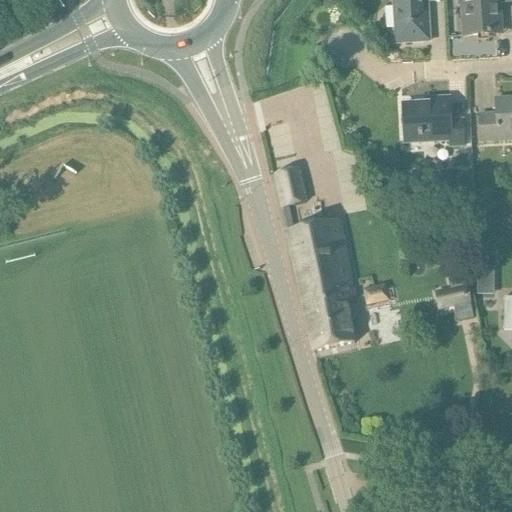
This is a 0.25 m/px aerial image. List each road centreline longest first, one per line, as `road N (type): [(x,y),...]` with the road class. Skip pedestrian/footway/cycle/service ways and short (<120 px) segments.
road 1 (tertiary): [(348,511),(227,124)]
road 2 (residential): [(511,68),(381,73),(344,47)]
road 3 (primary): [(0,77),(129,35)]
road 4 (primary): [(108,0),(0,70)]
